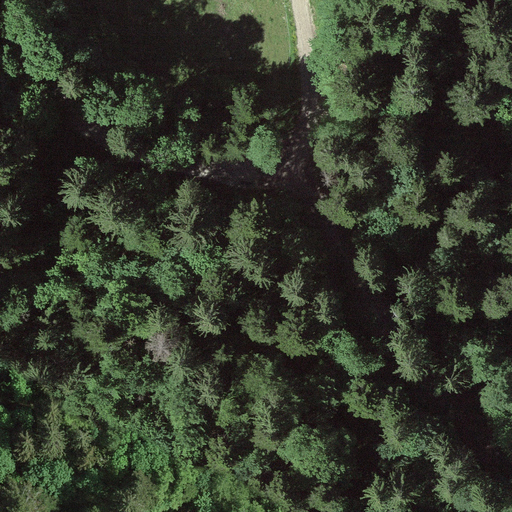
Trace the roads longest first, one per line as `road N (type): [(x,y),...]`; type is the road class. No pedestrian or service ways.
road 1 (track): [(511,451),(454,409),(412,363),(302,182),(274,166),(159,158),(101,136),(32,70),(0,15)]
road 2 (track): [(299,0),(328,223)]
